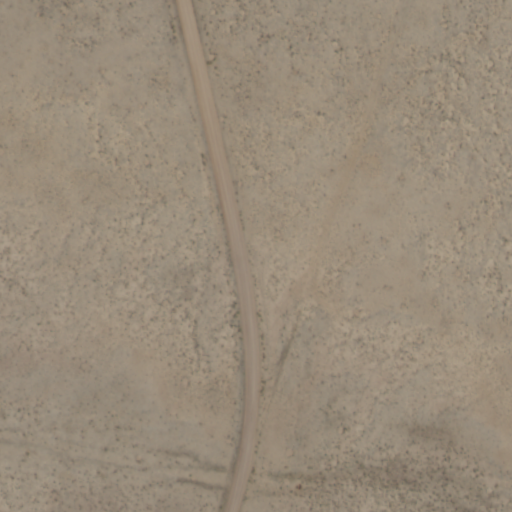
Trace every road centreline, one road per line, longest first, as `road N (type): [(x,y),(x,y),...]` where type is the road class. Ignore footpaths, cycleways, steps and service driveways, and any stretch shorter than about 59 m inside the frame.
road 1 (residential): [(188,0),(257,346)]
road 2 (residential): [(237,511),(256,417),(257,346)]
